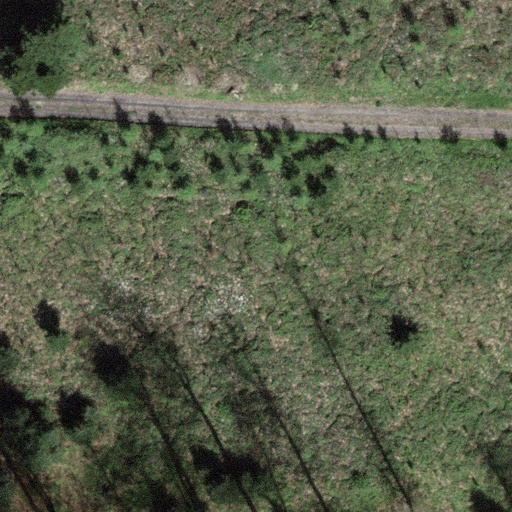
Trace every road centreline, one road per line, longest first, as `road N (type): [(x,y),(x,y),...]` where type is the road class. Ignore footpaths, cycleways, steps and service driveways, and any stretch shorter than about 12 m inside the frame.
road 1 (track): [(0,98),(511,128)]
road 2 (track): [(511,217),(334,122)]
